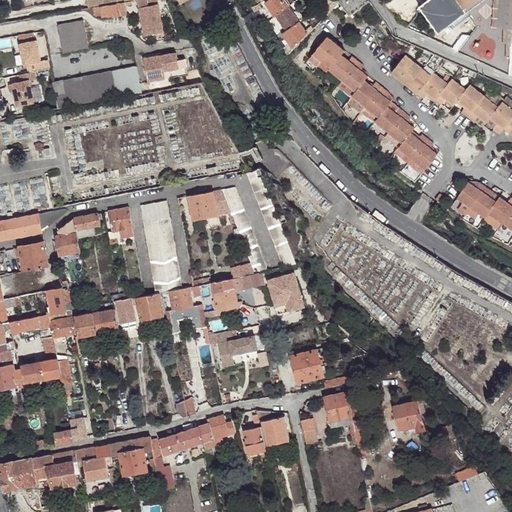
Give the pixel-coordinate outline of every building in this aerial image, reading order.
[(157,0),(136,0),(143,35),(163,31),(157,0)] [(269,0),(266,3),(274,15),(275,15),(288,6),(283,0),(269,0)] [(329,12),(339,1),(338,0),(331,4),(327,0),(326,0),(326,1),(330,6),(327,9),(329,12)] [(425,0),(419,5),(436,29),(464,8),(458,0),(425,0)] [(466,11),(481,0),(474,0),(464,8),(436,29),(439,32),(466,11)] [(121,2),(116,3),(109,4),(99,5),(100,14),(101,16),(111,14),(111,15),(126,13),(125,8),(124,1),(121,2)] [(99,5),(92,6),(93,15),(100,14),(99,5)] [(286,31),(299,23),(288,6),(275,15),(286,31)] [(76,49),(89,46),(88,39),(86,32),(84,25),(83,18),(70,21),(58,24),(59,31),(60,37),(62,45),(63,52),(76,49)] [(300,25),(299,23),(286,31),(282,34),(285,36),(300,25)] [(293,48),(307,34),(305,31),(300,25),(285,36),(289,43),(293,48)] [(452,47),(509,73),(509,70),(510,58),(511,52),(506,51),(507,39),(497,38),(479,29),(474,37),(471,35),(463,34),(452,47)] [(327,36),(312,55),(329,69),(327,71),(354,92),(351,96),(377,118),(374,122),(400,143),(397,148),(424,169),(437,154),(429,148),(432,143),(421,134),(417,138),(410,133),(414,129),(406,122),(410,118),(397,108),(394,112),(387,107),(390,102),(383,96),(386,92),(374,82),(371,86),(364,80),(367,76),(360,71),(363,66),(351,56),(348,60),(340,55),(344,51),(327,36)] [(36,40),(19,43),(23,65),(26,64),(28,73),(34,72),(50,68),(49,59),(41,61),(36,40)] [(287,54),(293,48),(289,43),(283,47),(287,54)] [(147,77),(187,69),(184,53),(177,54),(175,47),(160,50),(160,48),(147,50),(148,53),(142,54),(147,77)] [(433,73),(431,77),(405,56),(390,74),(417,95),(423,99),(427,94),(440,106),(445,100),(453,107),(457,102),(464,107),(460,112),(473,122),(477,117),(485,124),(489,119),(496,124),(491,130),(498,134),(502,129),(507,134),(511,128),(511,111),(500,103),(496,107),(469,85),(464,91),(451,79),(446,84),(433,73)] [(136,63),(115,67),(120,94),(127,93),(139,90),(142,90),(139,77),(137,65),(136,65),(136,63)] [(115,67),(53,80),(56,95),(58,107),(67,105),(110,96),(120,94),(115,67)] [(28,73),(19,74),(21,82),(12,84),(14,91),(17,107),(34,103),(30,81),(36,80),(34,72),(28,73)] [(262,173),(261,167),(250,171),(247,172),(249,178),(260,174),(262,173)] [(261,175),(250,180),(284,266),(296,263),(281,223),(278,216),(267,187),(265,187),(261,175)] [(475,188),(467,182),(456,198),(485,218),(488,214),(511,230),(511,199),(510,198),(506,203),(498,197),(495,201),(487,196),(491,192),(478,183),(475,188)] [(258,272),(268,270),(235,186),(222,189),(231,211),(255,273),(258,272)] [(222,189),(212,191),(188,195),(192,220),(217,215),(217,214),(231,211),(222,189)] [(169,216),(166,200),(140,205),(143,220),(156,221),(169,216)] [(133,235),(128,207),(108,211),(112,230),(119,229),(123,228),(125,237),(133,235)] [(66,208),(53,210),(38,213),(41,232),(67,210),(66,208)] [(12,218),(0,220),(0,239),(41,232),(38,213),(37,213),(12,218)] [(100,225),(98,213),(73,217),(76,230),(93,227),(100,225)] [(163,292),(167,291),(169,290),(181,288),(169,216),(156,221),(143,220),(156,293),(158,293),(163,292)] [(76,230),(73,217),(58,229),(59,235),(76,232),(76,230)] [(94,232),(93,227),(76,230),(76,232),(77,235),(94,232)] [(79,251),(77,235),(76,232),(59,235),(55,236),(58,255),(61,254),(79,251)] [(47,266),(43,242),(19,247),(20,254),(21,259),(23,270),(23,271),(47,266)] [(237,277),(254,273),(250,263),(230,268),(233,278),(237,277)] [(268,279),(274,302),(285,299),(288,310),(304,306),(295,271),(268,279)] [(233,278),(223,280),(212,282),(214,293),(234,288),(242,287),(242,290),(261,285),(258,272),(255,273),(254,273),(237,277),(233,278)] [(221,273),(191,279),(193,286),(198,285),(212,282),(223,280),(221,273)] [(67,280),(59,282),(60,287),(61,288),(64,304),(70,303),(67,286),(68,285),(67,280)] [(193,295),(200,294),(198,285),(193,286),(191,286),(193,295)] [(189,286),(181,288),(169,290),(175,319),(196,315),(194,304),(192,304),(189,286)] [(61,288),(60,287),(52,289),(48,290),(52,313),(65,310),(64,304),(61,288)] [(219,308),(238,305),(234,288),(214,293),(216,299),(217,309),(219,308)] [(120,300),(131,298),(130,291),(119,293),(120,300)] [(136,297),(142,325),(163,320),(158,293),(156,293),(143,295),(136,297)] [(135,320),(131,298),(120,300),(116,301),(119,323),(121,323),(135,320)] [(88,299),(70,303),(64,304),(65,310),(71,309),(89,306),(88,299)] [(285,299),(274,302),(276,308),(286,311),(288,310),(285,299)] [(96,333),(118,329),(114,308),(92,312),(96,333)] [(220,315),(219,308),(217,309),(203,311),(205,318),(220,315)] [(83,336),(96,333),(92,312),(75,316),(78,334),(79,337),(83,336)] [(45,353),(56,351),(53,338),(50,320),(49,314),(45,314),(36,316),(15,320),(10,321),(12,335),(19,334),(18,330),(31,327),(31,329),(39,329),(40,335),(41,335),(45,353)] [(72,316),(50,320),(53,338),(76,333),(72,316)] [(136,327),(135,320),(121,323),(122,329),(136,327)] [(97,338),(119,335),(118,329),(96,333),(97,338)] [(220,343),(224,366),(236,364),(234,354),(259,349),(256,335),(237,339),(235,329),(208,335),(210,345),(220,343)] [(86,354),(83,341),(83,336),(79,337),(78,334),(76,335),(80,356),(86,354)] [(297,381),(323,375),(317,348),(290,355),(297,381)] [(57,360),(57,358),(46,360),(21,364),(21,368),(15,370),(11,349),(7,350),(0,351),(0,386),(43,379),(60,376),(57,360)] [(46,360),(57,358),(56,351),(45,353),(46,360)] [(66,358),(57,360),(60,376),(62,385),(71,383),(66,358)] [(347,381),(356,379),(355,372),(345,375),(345,376),(325,380),(324,381),(325,387),(347,382),(347,381)] [(0,386),(0,394),(18,391),(18,389),(41,385),(44,385),(43,379),(0,386)] [(349,402),(347,391),(326,396),(330,419),(352,415),(349,402)] [(186,416),(195,413),(191,395),(183,399),(186,416)] [(425,428),(421,412),(418,403),(423,401),(422,398),(395,405),(400,427),(407,425),(416,423),(418,430),(425,428)] [(184,417),(186,416),(183,399),(175,402),(178,413),(184,417)] [(355,400),(349,402),(352,415),(353,421),(354,426),(356,434),(357,439),(360,453),(367,451),(355,400)] [(267,409),(258,408),(260,419),(262,419),(267,443),(269,443),(269,445),(271,449),(275,452),(280,453),(284,451),(287,448),(289,444),(289,440),(290,439),(285,415),(268,418),(267,409)] [(224,414),(207,418),(209,422),(214,436),(220,435),(234,431),(231,421),(226,422),(224,414)] [(352,415),(330,419),(332,425),(353,421),(352,415)] [(72,440),(88,437),(87,435),(83,417),(76,418),(78,428),(70,429),(72,440)] [(313,417),(301,419),(307,444),(318,441),(314,423),(313,417)] [(209,422),(199,426),(203,440),(210,438),(214,436),(209,422)] [(409,432),(418,430),(416,423),(407,425),(409,432)] [(446,424),(438,427),(440,432),(441,436),(450,433),(449,430),(446,424)] [(203,440),(199,426),(160,438),(165,453),(203,440)] [(247,444),(263,440),(261,426),(244,430),(247,444)] [(56,443),(72,440),(70,429),(54,432),(56,443)] [(151,435),(110,443),(112,455),(121,453),(122,458),(125,472),(148,468),(145,449),(148,449),(153,448),(151,439),(151,435)] [(210,438),(203,440),(205,447),(221,442),(220,435),(214,436),(210,438)] [(157,437),(151,439),(153,448),(157,468),(163,467),(159,445),(157,437)] [(30,441),(31,448),(46,445),(44,438),(30,441)] [(266,450),(263,440),(247,444),(249,454),(266,450)] [(110,443),(96,446),(98,457),(106,456),(112,455),(110,443)] [(77,461),(77,462),(84,460),(87,480),(110,476),(108,468),(106,456),(98,457),(96,446),(75,449),(77,461)] [(153,448),(148,449),(152,475),(158,474),(157,468),(153,448)] [(75,449),(44,455),(46,466),(50,466),(53,486),(77,481),(73,462),(77,462),(77,461),(75,449)] [(44,455),(31,458),(35,483),(37,482),(41,482),(40,477),(44,476),(48,476),(46,466),(44,455)] [(31,458),(0,464),(4,485),(5,488),(35,483),(31,458)] [(293,500),(304,498),(295,460),(284,463),(293,500)] [(459,481),(479,473),(475,464),(455,473),(459,481)] [(157,468),(158,474),(158,476),(158,478),(171,476),(170,466),(163,467),(157,468)] [(158,478),(158,476),(157,476),(154,479),(152,483),(152,487),(154,491),(157,493),(162,494),(160,486),(158,478)] [(171,476),(158,478),(160,486),(173,484),(171,476)] [(77,481),(53,486),(55,493),(78,489),(77,481)] [(122,484),(118,483),(121,500),(124,498),(126,495),(127,490),(125,487),(122,484)] [(364,510),(371,508),(369,495),(361,497),(364,510)]
